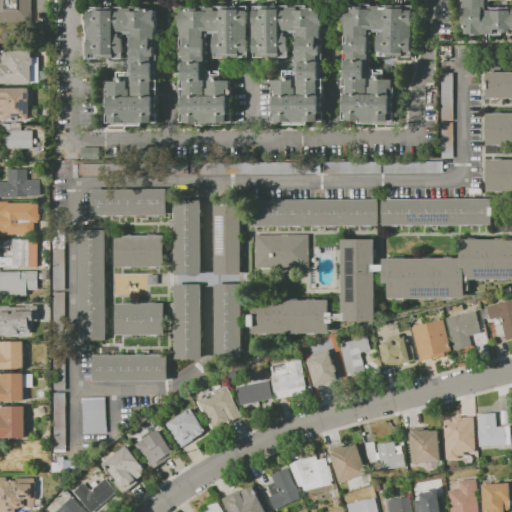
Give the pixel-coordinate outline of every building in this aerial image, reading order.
[(0,21),(0,0),(32,0),(32,21),(0,21)] [(511,33),(493,34),(493,33),(484,33),(484,35),(472,35),(472,33),(466,33),(466,26),(465,26),(465,19),(463,19),(463,8),(464,8),(464,1),(462,1),(462,0),(487,0),(487,10),(511,9),(511,33)] [(249,38),(249,56),(240,57),(240,54),(239,54),(239,57),(235,57),(235,55),(234,55),(234,54),(231,54),(231,55),(230,55),(230,56),(227,56),(226,56),(226,54),(224,54),(224,57),(216,57),(216,51),(216,36),(218,36),(218,33),(208,33),(209,71),(212,71),(212,76),(222,76),(222,80),(231,80),(231,88),(228,88),(228,93),(231,93),(231,97),(233,97),(233,103),(232,103),(232,106),(232,121),(227,121),(227,119),(214,119),(214,121),(200,121),(200,119),(187,120),(187,122),(182,122),(182,113),(183,113),(183,96),(181,96),(181,79),(185,79),(185,77),(181,77),(181,72),(183,72),(183,69),(181,69),(181,64),(181,53),(183,53),(183,46),(181,46),(181,37),(183,37),(183,30),(182,30),(182,26),(181,26),(180,15),(182,15),(182,9),(190,9),(190,8),(205,8),(205,7),(216,7),(216,6),(224,6),(224,8),(227,8),(227,6),(249,6),(249,23),(255,23),(255,6),(264,6),(264,9),(281,8),(281,5),(290,5),(290,6),(297,6),(297,5),(308,5),(308,7),(316,7),(316,8),(322,8),(322,13),(323,13),(324,28),(322,29),(322,36),(323,36),(324,67),(323,68),(323,70),(324,70),(324,76),(323,76),(323,78),(324,78),(324,110),(323,110),(323,112),(324,112),(324,120),(318,120),(318,118),(305,118),(305,120),(291,120),(291,119),(278,119),(278,121),(273,121),(273,112),(275,112),(275,109),(273,109),(273,105),(274,105),(274,103),(273,103),(273,86),(274,86),(274,79),(283,79),(283,76),(291,76),(291,79),(293,79),(293,70),(297,70),(297,32),(289,32),(289,56),(280,56),(280,53),(279,53),(279,55),(274,55),(274,54),(271,54),(271,55),(266,55),(266,54),(264,54),(264,56),(256,56),(255,38),(249,38)] [(363,122),(359,122),(359,120),(343,119),(343,111),(344,111),(344,104),(345,104),(345,101),(344,101),(344,95),(344,77),(345,77),(345,75),(344,75),(344,70),(346,70),(346,67),(344,67),(344,62),(346,62),(346,60),(344,60),(344,50),(347,50),(347,44),(344,44),(345,35),(346,35),(346,23),(345,23),(345,13),(346,13),(347,6),(366,6),(366,7),(370,7),(370,5),(413,6),(413,21),(415,21),(415,50),(412,50),(412,56),(404,56),(404,53),(402,53),(402,55),(397,55),(397,53),(394,53),(394,55),(387,55),(387,56),(379,55),(379,49),(378,49),(379,36),(380,36),(381,34),(383,34),(383,32),(372,32),(371,69),(375,69),(375,72),(379,72),(379,76),(382,76),(382,75),(385,75),(385,79),(393,79),(393,86),(395,86),(394,100),(393,100),(393,103),(394,103),(394,109),(393,109),(393,111),(394,111),(394,121),(390,121),(363,121),(363,122)] [(125,126),(125,122),(107,122),(107,114),(108,114),(108,112),(107,112),(107,111),(107,107),(108,107),(108,103),(107,104),(107,99),(108,99),(108,96),(107,97),(107,88),(108,88),(108,81),(117,81),(117,77),(125,77),(125,81),(128,81),(127,71),(131,71),(130,33),(121,33),(121,36),(123,36),(124,57),(114,57),(114,55),(113,55),(113,56),(108,56),(108,54),(104,55),(104,56),(100,56),(100,55),(98,55),(98,58),(90,58),(90,53),(89,53),(89,39),(88,25),(89,25),(89,7),(96,7),(96,9),(115,8),(115,6),(122,6),(122,7),(133,7),(133,6),(142,6),(142,8),(148,8),(148,9),(157,9),(157,16),(158,16),(158,26),(157,27),(157,31),(157,36),(158,36),(158,47),(156,47),(156,52),(158,52),(158,64),(157,64),(157,70),(156,70),(157,73),(158,73),(158,104),(157,104),(157,106),(158,106),(158,112),(157,112),(157,113),(159,113),(159,123),(142,123),(142,125),(125,126)] [(0,61),(1,61),(1,50),(33,50),(33,57),(34,56),(39,56),(40,82),(33,82),(33,83),(10,83),(10,82),(0,82),(0,61)] [(511,97),(486,98),(486,89),(484,89),(484,80),(486,80),(486,72),(511,71),(511,97)] [(453,119),(442,119),(441,72),(453,72),(453,119)] [(0,87),(30,87),(30,106),(38,106),(38,117),(30,117),(30,121),(0,121),(0,87)] [(511,143),(486,143),(486,113),(494,113),(494,112),(502,112),(502,113),(511,113),(511,143)] [(453,157),(442,157),(442,121),(453,121),(453,157)] [(34,130),(34,147),(0,147),(0,123),(22,123),(22,130),(34,130)] [(82,158),(82,146),(99,146),(99,158),(82,158)] [(511,189),(487,190),(487,160),(511,159),(511,189)] [(321,172),(192,174),(192,162),(320,161),(321,172)] [(381,173),(324,173),(324,161),(381,161),(381,173)] [(442,172),(383,172),(383,161),(442,161),(442,172)] [(130,175),(129,163),(188,162),(188,173),(130,175)] [(126,174),(80,175),(79,163),(126,163),(126,174)] [(0,196),(0,181),(9,181),(8,168),(28,168),(28,180),(41,179),(41,195),(28,195),(28,196),(22,196),(22,195),(17,195),(17,196),(0,196)] [(144,216),(136,216),(136,215),(124,215),(124,216),(116,216),(116,215),(109,215),(109,216),(100,216),(100,215),(93,215),(92,189),(167,189),(167,214),(161,214),(161,216),(152,216),(152,214),(144,214),(144,216)] [(449,225),(441,226),(441,224),(433,224),(433,226),(426,226),(425,224),(413,224),(413,226),(404,226),(404,224),(398,224),(398,226),(390,226),(390,224),(382,224),(382,199),(492,198),(492,207),(494,207),(494,215),(492,215),(492,224),(483,224),(483,225),(476,225),(476,224),(468,224),(468,225),(460,225),(460,224),(449,224),(449,225)] [(201,274),(176,274),(176,238),(178,238),(178,235),(175,235),(175,200),(201,199),(201,235),(200,235),(200,238),(201,238),(201,274)] [(241,273),(216,274),(215,238),(217,238),(217,235),(215,235),(215,199),(241,199),(241,235),(239,235),(239,238),(241,238),(241,273)] [(369,226),(363,226),(363,225),(336,225),(336,226),(329,226),(329,225),(300,225),(300,226),(292,226),(292,225),(286,225),(286,226),(278,226),(278,225),(266,225),(266,227),(257,227),(257,225),(251,225),(251,200),(379,199),(379,224),(369,225),(369,226)] [(30,207),(31,235),(13,235),(13,215),(0,215),(0,206),(14,206),(14,207),(30,207)] [(65,289),(53,289),(54,229),(65,229),(65,289)] [(107,339),(81,340),(80,229),(106,229),(106,237),(107,237),(107,247),(106,247),(106,252),(107,252),(107,261),(106,261),(106,273),(107,273),(108,281),(106,281),(106,287),(108,287),(108,296),(106,296),(106,308),(108,308),(108,317),(106,317),(106,323),(108,323),(108,330),(107,330),(107,339)] [(124,267),(124,266),(116,266),(116,235),(124,235),(124,234),(131,234),(131,235),(149,235),(149,234),(157,234),(157,235),(165,235),(165,266),(132,266),(132,267),(124,267)] [(256,266),(256,235),(309,234),(309,266),(256,266)] [(511,278),(507,278),(507,280),(499,280),(499,278),(485,278),(485,280),(478,280),(478,278),(469,278),(469,276),(465,276),(465,268),(461,268),(461,258),(461,240),(469,240),(469,238),(477,238),(477,239),(497,239),(496,237),(504,237),(504,239),(511,239),(511,278)] [(383,271),(375,271),(376,299),(377,299),(377,310),(376,310),(376,320),(346,321),(346,319),(333,319),(333,313),(343,313),(343,302),(342,302),(342,294),(343,294),(343,284),(342,284),(342,276),(343,276),(343,260),(341,260),(341,252),(343,252),(343,238),(375,238),(375,249),(376,249),(376,256),(375,256),(375,264),(383,264),(383,271)] [(31,239),(31,267),(14,267),(0,267),(0,256),(13,256),(13,241),(13,239),(31,239)] [(469,278),(469,282),(468,282),(468,293),(465,293),(465,297),(454,297),(454,299),(446,299),(446,297),(432,297),(432,299),(425,299),(425,297),(405,297),(405,299),(397,299),(397,298),(389,298),(389,283),(383,283),(383,271),(383,264),(383,259),(397,259),(397,257),(405,257),(405,258),(425,258),(424,257),(432,257),(432,258),(445,258),(445,257),(453,257),(453,258),(461,258),(461,268),(465,268),(465,276),(469,276),(469,278)] [(0,271),(38,271),(38,288),(27,288),(27,295),(1,295),(0,294),(0,271)] [(149,284),(149,274),(158,274),(159,284),(149,284)] [(202,358),(176,358),(176,323),(178,323),(178,319),(176,319),(176,284),(201,283),(202,358)] [(242,357),(216,357),(216,283),(242,283),(242,318),(239,318),(239,322),(242,322),(242,357)] [(66,338),(54,338),(54,292),(65,292),(66,338)] [(333,319),(333,322),(330,322),(330,324),(330,332),(317,332),(317,333),(309,333),(309,332),(299,332),(299,334),(290,334),(290,332),(254,332),(254,326),(250,326),(250,314),(254,314),(254,300),(290,300),(290,299),(298,299),(298,300),(309,300),(309,298),(316,298),(316,300),(329,300),(329,312),(333,312),(333,313),(333,319)] [(511,338),(507,340),(502,322),(504,321),(503,316),(501,317),(491,319),(491,317),(485,319),(482,309),(488,307),(488,306),(511,300),(511,338)] [(149,335),(149,334),(132,334),(132,336),(124,336),(124,334),(117,334),(116,303),(123,303),(123,302),(132,302),(132,303),(149,303),(149,301),(157,301),(157,303),(165,303),(165,334),(157,334),(157,335),(149,335)] [(28,329),(21,329),(21,334),(12,334),(12,336),(0,336),(0,305),(8,305),(8,306),(25,306),(25,304),(39,303),(39,320),(30,320),(30,326),(28,326),(28,329)] [(476,310),(481,332),(470,335),(472,346),(455,350),(447,317),(476,310)] [(413,322),(409,320),(412,314),(417,317),(413,322)] [(444,319),(452,349),(445,351),(446,355),(434,358),(434,357),(421,360),(419,352),(415,335),(413,327),(444,319)] [(415,335),(419,352),(388,360),(383,343),(415,335)] [(368,336),(372,349),(360,352),(365,370),(348,375),(339,344),(368,336)] [(24,369),(0,369),(0,341),(24,341),(24,369)] [(66,389),(54,389),(54,342),(65,342),(66,389)] [(304,353),(302,347),(310,345),(311,351),(304,353)] [(306,355),(332,348),(338,371),(343,370),(346,381),(328,385),(326,375),(312,379),(306,355)] [(168,380),(94,381),(93,355),(101,355),(101,354),(110,353),(110,355),(116,355),(116,353),(125,353),(125,355),(137,355),(137,353),(145,353),(145,354),(168,354),(168,380)] [(302,359),(307,386),(306,386),(307,392),(278,398),(277,391),(275,392),(272,376),(273,376),(272,372),(274,371),(273,364),(302,359)] [(25,401),(0,401),(0,372),(2,372),(6,372),(6,373),(25,373),(25,374),(34,374),(34,387),(25,387),(25,401)] [(270,380),(273,398),(241,404),(237,387),(270,380)] [(242,416),(215,429),(213,426),(212,427),(199,401),(214,393),(213,392),(227,385),(233,397),(232,397),(242,416)] [(66,451),(54,451),(54,392),(66,392),(66,451)] [(84,433),(82,398),(105,397),(107,432),(84,433)] [(26,437),(0,437),(0,405),(3,405),(3,404),(7,404),(7,405),(25,405),(26,437)] [(206,430),(203,432),(204,433),(199,436),(198,436),(182,446),(167,423),(169,422),(191,407),(206,430)] [(511,426),(511,444),(480,446),(479,432),(478,413),(497,412),(498,426),(511,426)] [(459,460),(446,460),(445,428),(456,428),(456,425),(460,425),(460,427),(463,427),(462,420),(471,420),(472,425),(473,425),(473,430),(472,430),(472,452),(459,452),(459,460)] [(178,453),(152,470),(148,463),(150,462),(145,453),(143,454),(136,443),(158,429),(158,430),(160,429),(168,441),(170,440),(178,453)] [(413,463),(410,433),(415,432),(414,431),(430,430),(430,431),(440,430),(443,461),(413,463)] [(404,453),(406,466),(381,469),(380,459),(377,459),(377,461),(370,462),(369,459),(368,459),(365,442),(375,441),(377,452),(379,452),(377,443),(396,441),(397,446),(402,445),(403,453),(404,453)] [(341,482),(331,454),(332,453),(330,449),(343,444),(344,447),(350,446),(350,447),(357,444),(367,473),(341,482)] [(138,481),(124,492),(115,481),(117,479),(110,469),(107,469),(103,464),(127,445),(142,464),(143,463),(145,466),(144,467),(145,468),(145,474),(139,478),(138,477),(136,479),(138,481)] [(299,485),(290,463),(301,459),(316,455),(317,459),(326,458),(328,465),(329,465),(333,480),(331,480),(332,483),(304,490),(303,485),(299,485)] [(275,509),(270,497),(273,496),(268,485),(275,482),(272,474),(288,467),(296,485),(297,485),(300,492),(299,492),(301,498),(275,509)] [(479,511),(450,511),(449,490),(461,490),(460,480),(471,479),(471,476),(479,475),(480,491),(477,491),(478,493),(479,493),(480,503),(479,503),(479,511)] [(16,511),(2,511),(0,511),(0,477),(8,477),(8,480),(17,480),(17,477),(35,477),(35,481),(37,481),(37,485),(36,485),(36,489),(37,489),(37,496),(37,498),(36,498),(36,507),(26,507),(26,506),(23,506),(23,508),(18,508),(18,509),(16,511)] [(93,511),(74,490),(84,482),(91,490),(94,488),(90,483),(95,479),(99,484),(106,477),(118,491),(93,511)] [(511,483),(511,497),(511,498),(511,507),(509,510),(506,510),(506,511),(483,511),(483,484),(511,483)] [(446,511),(428,511),(427,500),(416,502),(414,489),(442,484),(442,485),(444,485),(445,492),(443,492),(446,511)] [(230,511),(229,511),(223,498),(240,490),(241,492),(243,491),(243,490),(253,485),(255,490),(256,490),(258,493),(257,493),(266,511),(234,511),(233,510),(230,511)] [(332,492),(334,489),(338,488),(340,495),(333,497),(332,492)] [(413,511),(387,511),(386,500),(411,496),(413,511)] [(86,511),(56,511),(72,497),(86,511)] [(379,511),(349,511),(348,504),(376,497),(379,511)] [(201,511),(207,509),(205,506),(217,499),(224,511),(201,511)]
